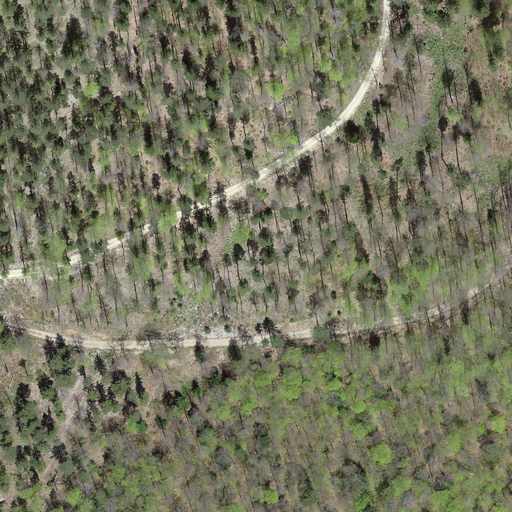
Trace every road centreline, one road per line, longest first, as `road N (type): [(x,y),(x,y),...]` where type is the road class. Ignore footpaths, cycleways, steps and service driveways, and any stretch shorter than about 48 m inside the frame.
road 1 (track): [(0,322),(109,346),(302,335),(424,314),(468,295),(511,259)]
road 2 (track): [(0,273),(73,260),(232,191),(308,142),(346,111),(369,77),(385,0)]
